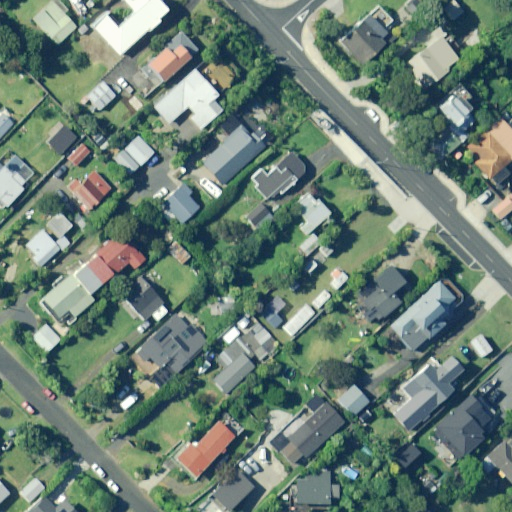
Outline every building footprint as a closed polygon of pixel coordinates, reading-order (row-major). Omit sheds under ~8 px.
[(76,26),(52,0),(32,19),(56,44),(76,26)] [(146,0),(146,1),(145,0),(122,0),(133,11),(116,27),(104,14),(91,26),(118,55),(166,10),(155,0),(146,0)] [(463,11),(452,0),(449,0),(441,8),(453,20),(463,11)] [(394,26),(377,7),(340,41),(362,65),(385,44),(380,39),(394,26)] [(187,40),(177,29),(160,45),(162,48),(145,64),(161,81),(196,49),(187,40)] [(456,59),(440,37),(404,64),(423,89),(448,70),(445,67),(456,59)] [(208,71),(223,88),(235,76),(220,59),(208,71)] [(216,95),(200,78),(193,69),(152,106),(167,123),(186,106),(193,113),(188,118),(199,129),(220,110),(211,99),(214,96),(216,95)] [(115,95),(102,81),(86,96),(99,109),(115,95)] [(448,96),(436,108),(450,122),(426,145),(441,160),(476,124),(448,96)] [(488,179),(493,184),(494,185),(502,178),(508,172),(502,166),(511,156),(511,119),(505,111),(466,147),(477,159),(473,162),(488,179)] [(0,136),(14,125),(4,114),(0,117),(0,136)] [(270,134),(260,124),(249,136),(239,125),(201,164),(221,184),(270,134)] [(154,152),(139,135),(114,159),(129,175),(154,152)] [(91,151),(81,142),(67,157),(77,166),(91,151)] [(255,184),(253,186),(265,199),(275,190),(278,194),(306,169),(290,151),(265,174),(260,169),(250,178),(255,184)] [(34,172),(15,154),(4,165),(0,160),(0,202),(5,207),(23,188),(21,186),(34,172)] [(113,191),(96,171),(80,183),(76,178),(69,184),(89,210),(113,191)] [(200,206),(181,185),(162,202),(181,223),(200,206)] [(329,213),(308,191),(292,206),(307,222),(300,228),(306,234),(329,213)] [(511,212),(511,197),(509,194),(491,211),(501,222),(511,212)] [(272,216),(261,202),(245,215),(256,229),(272,216)] [(72,225),(60,213),(47,226),(59,238),(72,225)] [(59,248),(41,229),(25,245),(42,264),(59,248)] [(144,259),(120,232),(71,274),(88,294),(127,261),(134,268),(144,259)] [(191,255),(176,239),(166,249),(181,265),(191,255)] [(314,249),(305,240),(298,247),(307,256),(314,249)] [(323,262),(316,254),(302,267),(309,274),(323,262)] [(391,262),(354,293),(358,299),(350,305),(352,307),(344,314),(355,326),(365,318),(369,322),(374,317),(377,321),(399,302),(392,293),(407,281),(391,262)] [(348,277),(338,267),(330,274),(334,279),(330,282),(336,289),(348,277)] [(163,303),(139,277),(120,295),(144,321),(163,303)] [(83,298),(66,278),(40,300),(58,321),(68,313),(72,318),(93,300),(88,294),(83,298)] [(436,280),(389,324),(415,352),(462,308),(436,280)] [(286,304),(277,296),(260,313),(276,328),(283,321),(276,314),(286,304)] [(232,298),(220,298),(220,316),(231,316),(232,298)] [(315,313),(306,303),(282,326),(291,336),(315,313)] [(192,321),(180,309),(133,354),(151,373),(145,379),(157,390),(175,372),(174,372),(207,341),(190,324),(192,321)] [(60,339),(45,324),(32,338),(47,352),(60,339)] [(491,350),(481,334),(470,341),(480,357),(491,350)] [(255,366),(233,342),(215,359),(224,368),(212,380),(225,394),(255,366)] [(452,390),(429,363),(400,388),(424,415),(452,390)] [(367,401),(352,385),(336,399),(351,415),(367,401)] [(323,404),(315,395),(304,404),(312,413),(323,404)] [(488,416),(468,395),(429,431),(457,461),(483,436),(475,428),(488,416)] [(234,437),(217,421),(194,444),(190,440),(173,458),(193,478),(234,437)] [(319,441),(303,422),(283,438),(278,432),(268,440),(289,466),(319,441)] [(511,483),(511,443),(508,448),(502,441),(477,464),(486,473),(493,466),(511,485),(511,483)] [(251,487),(235,470),(209,493),(225,511),(251,487)] [(330,473),(305,472),(305,480),(296,479),(296,483),(290,483),(288,511),(308,511),(309,508),(328,509),(330,473)] [(44,487),(35,478),(20,492),(29,502),(44,487)] [(0,500),(8,493),(0,483),(0,500)] [(62,511),(55,511),(42,498),(26,511),(77,511),(71,505),(62,511)]
